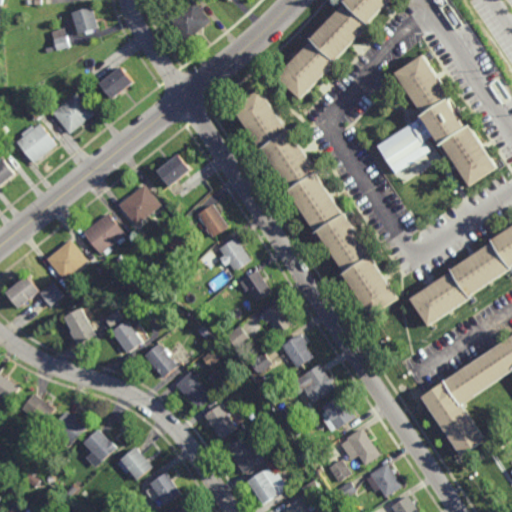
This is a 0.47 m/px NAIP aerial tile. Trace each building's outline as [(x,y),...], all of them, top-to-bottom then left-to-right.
[(303,98),(394,0),(349,0),(279,76),(303,98)] [(197,1),(213,22),(189,39),(173,18),(197,1)] [(94,8),(101,26),(83,31),(77,14),(94,8)] [(53,32),(59,51),(72,47),(66,28),(53,32)] [(399,71),(426,118),(380,144),(397,173),(433,152),(427,141),(440,134),(470,187),(500,170),(474,124),(468,127),(427,55),(399,71)] [(126,68),(137,82),(116,99),(106,85),(126,68)] [(399,302),(269,88),(241,105),(371,319),(399,302)] [(80,95),(97,115),(76,134),(55,113),(80,95)] [(44,124),(60,144),(37,163),(21,142),(27,137),(24,134),(35,126),(37,130),(44,124)] [(174,184),(162,168),(183,151),(195,167),(174,184)] [(0,166),(10,160),(19,174),(3,188),(0,184),(0,166)] [(122,205),(140,227),(166,207),(148,185),(122,205)] [(181,211),(175,203),(181,197),(188,205),(181,211)] [(231,225),(215,236),(215,235),(213,235),(212,233),(213,232),(212,232),(209,228),(211,227),(208,222),(206,223),(201,216),(203,215),(201,212),(216,202),(231,225)] [(128,233),(125,235),(128,238),(122,244),(119,240),(113,245),(115,249),(109,254),(106,250),(103,252),(87,231),(94,225),(92,222),(101,215),(103,218),(111,211),(128,233)] [(156,225),(151,219),(157,215),(161,220),(156,225)] [(180,251),(169,242),(181,227),(192,236),(180,251)] [(144,239),(140,234),(145,230),(149,235),(144,239)] [(428,321),(511,271),(511,233),(411,293),(428,321)] [(237,270),(231,261),(227,263),(225,260),(228,258),(221,247),(238,236),(254,259),(237,270)] [(67,279),(50,258),(74,237),(91,259),(67,279)] [(124,262),(123,261),(121,262),(118,258),(123,254),(127,260),(124,262)] [(208,264),(205,261),(210,255),(214,259),(208,264)] [(266,277),(267,276),(270,279),(268,281),(275,291),(259,301),(251,289),(248,290),(241,280),(259,267),(266,277)] [(22,307),(9,291),(30,273),(43,289),(22,307)] [(54,306),(42,291),(56,280),(67,295),(54,306)] [(169,303),(163,299),(167,294),(172,299),(169,303)] [(295,323),(280,333),(272,320),(269,322),(267,318),(264,320),(261,316),(264,314),(263,313),(281,301),(295,323)] [(81,345),(73,331),(75,330),(67,315),(84,306),(100,334),(81,345)] [(114,326),(107,317),(120,308),(127,318),(114,326)] [(147,341),(131,353),(126,346),(125,347),(122,343),(124,342),(115,330),(117,329),(115,326),(124,320),(126,323),(131,319),(147,341)] [(240,348),(230,336),(242,325),(252,337),(240,348)] [(300,367),(284,344),(302,332),(310,342),(308,343),(317,356),(300,367)] [(511,341),(425,393),(462,456),(488,441),(465,402),(511,375),(511,341)] [(167,348),(168,347),(174,354),(172,355),(181,366),(167,377),(149,354),(163,343),(167,348)] [(213,367),(206,357),(217,348),(225,358),(213,367)] [(261,373),(254,364),(268,353),(275,362),(261,373)] [(332,378),(335,376),(337,380),(335,382),(339,387),(316,402),(309,390),(302,395),(294,382),(323,363),(332,378)] [(12,402),(0,393),(0,371),(23,386),(12,402)] [(203,410),(180,385),(194,371),(218,396),(203,410)] [(46,424),(25,408),(37,392),(58,409),(46,424)] [(352,408),(353,407),(359,417),(340,429),(339,427),(333,431),(326,419),(332,415),(326,406),(343,395),(352,408)] [(242,428),(225,439),(216,426),(215,427),(212,423),(214,422),(209,415),(225,404),(242,428)] [(75,444),(56,426),(70,411),(89,429),(75,444)] [(368,466),(361,456),(354,460),(343,444),(351,439),(350,437),(366,427),(384,455),(368,466)] [(298,436),(295,431),(301,428),(303,433),(298,436)] [(112,440),(113,439),(121,447),(106,462),(88,442),(102,429),(112,440)] [(251,443),(252,443),(254,446),(253,447),(264,463),(248,474),(231,448),(247,437),(251,443)] [(141,480),(133,471),(129,474),(120,463),(140,447),(157,467),(141,480)] [(301,462),(297,456),(304,451),(308,458),(301,462)] [(341,482),(332,467),(345,458),(355,474),(341,482)] [(388,498),(386,494),(385,494),(383,492),(384,491),(382,488),(377,492),(368,479),(374,475),(373,474),(390,462),(406,486),(388,498)] [(277,476),(281,473),(291,489),(282,495),(283,495),(277,499),(277,500),(269,505),(269,504),(265,507),(250,484),(263,475),(261,473),(264,472),(265,473),(272,468),(277,476)] [(40,487),(39,486),(37,488),(26,480),(32,473),(43,481),(41,483),(43,484),(40,487)] [(185,494),(169,505),(154,484),(155,483),(154,481),(160,477),(162,479),(171,473),(185,494)] [(309,497),(304,488),(317,480),(323,489),(309,497)] [(345,501),(338,490),(353,481),(360,492),(345,501)] [(72,498),(67,492),(75,485),(80,490),(72,498)] [(397,511),(394,506),(411,495),(422,511),(397,511)] [(310,508),(315,505),(317,509),(313,511),(289,511),(287,508),(304,497),(310,508)] [(26,511),(5,511),(8,508),(12,511),(18,502),(28,509),(26,511)]
